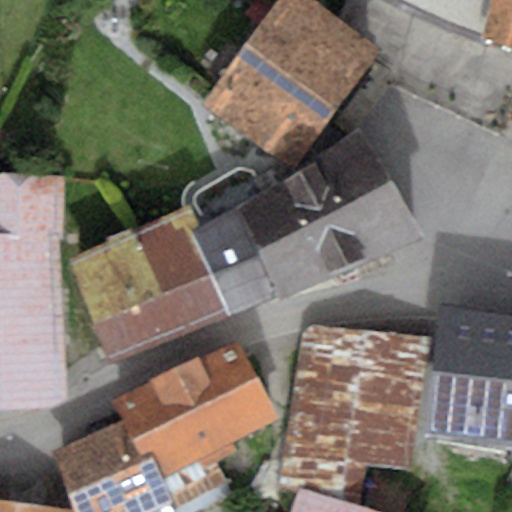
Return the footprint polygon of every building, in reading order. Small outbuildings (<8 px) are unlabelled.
[(312,0),(279,0),(202,108),(292,172),(381,49),(312,0)] [(395,0),(482,39),(493,0),(395,0)] [(511,0),(493,0),(482,39),(511,49),(511,0)] [(191,196),(189,203),(199,226),(192,230),(232,318),(278,295),(281,301),(427,237),(361,127),(292,172),(262,189),(254,173),(248,169),(239,167),(195,190),(191,196)] [(0,412),(52,407),(68,398),(60,238),(64,238),(65,176),(0,174),(0,412)] [(189,203),(68,258),(116,361),(232,318),(192,230),(199,226),(189,203)] [(511,315),(441,304),(423,438),(511,450),(511,315)] [(425,338),(304,326),(276,478),(364,492),(367,464),(409,470),(425,338)] [(237,341),(112,400),(121,421),(141,462),(153,457),(164,478),(277,418),(237,341)] [(121,421),(53,450),(75,509),(75,511),(150,511),(174,501),(164,478),(153,457),(141,462),(121,421)] [(372,511),(298,489),(291,511),(372,511)] [(75,511),(75,509),(0,501),(0,511),(75,511)]
